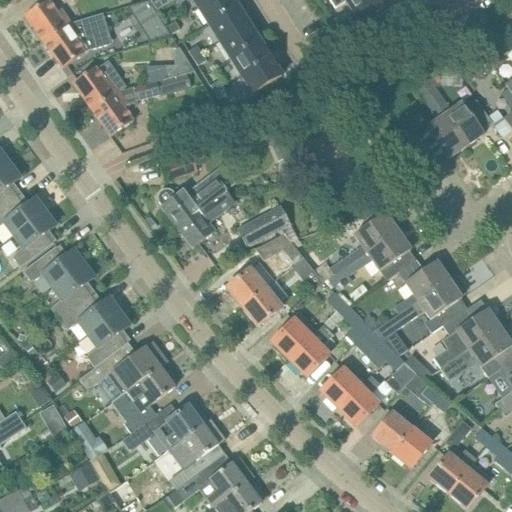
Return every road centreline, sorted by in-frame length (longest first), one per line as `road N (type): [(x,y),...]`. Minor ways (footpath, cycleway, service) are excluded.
road 1 (residential): [(391,511),(209,345),(139,266),(73,183),(0,59)]
road 2 (residential): [(262,0),(309,72),(376,49),(466,0)]
